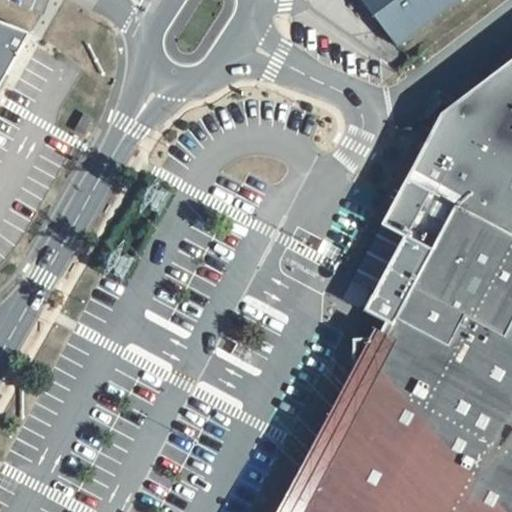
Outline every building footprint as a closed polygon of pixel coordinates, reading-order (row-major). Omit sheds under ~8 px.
[(459,0),(361,0),(398,47),(459,0)] [(0,94),(33,38),(0,26),(0,94)] [(511,511),(511,62),(448,108),(391,224),(412,238),(371,309),(380,338),(355,340),(356,369),(355,384),(354,396),(349,419),(340,442),(335,453),(329,465),(322,475),(317,483),(306,497),(297,506),(290,511),(511,511)] [(94,116),(86,112),(78,126),(86,130),(94,116)] [(312,248),(317,238),(300,229),(295,239),(312,248)] [(352,322),(357,312),(340,304),(335,314),(352,322)] [(251,365),(257,354),(240,345),(234,355),(251,365)] [(0,485),(14,493),(19,484),(2,474),(0,477),(0,485)]
